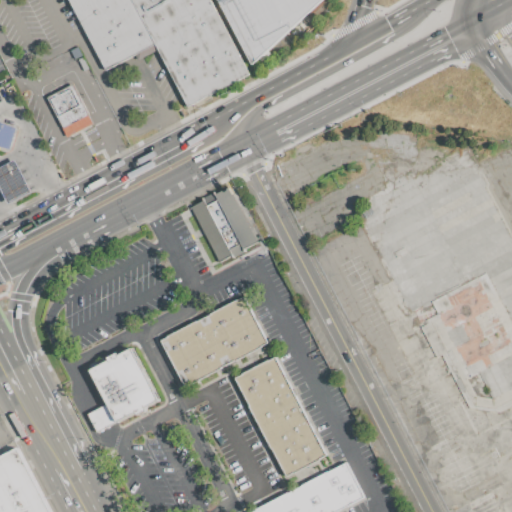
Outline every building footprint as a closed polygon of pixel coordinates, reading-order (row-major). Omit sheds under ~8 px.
[(133,0),(156,44),(106,70),(69,0),(133,0)] [(133,0),(209,0),(248,74),(188,105),(156,44),(133,0)] [(320,0),(257,64),(223,0),(320,0)] [(49,97),(73,84),(94,124),(70,136),(49,97)] [(0,121),(17,127),(10,149),(0,145),(0,121)] [(0,168),(17,160),(34,191),(10,204),(0,184),(0,168)] [(215,192),(227,186),(257,242),(244,248),(215,192)] [(232,255),(220,261),(191,206),(203,200),(232,255)] [(160,340),(243,296),(267,342),(185,386),(160,340)] [(133,346),(161,399),(146,406),(147,409),(138,414),(137,411),(118,422),(90,369),(108,359),(107,358),(117,353),(117,355),(133,346)] [(275,356),(327,454),(286,475),(235,378),(275,356)] [(0,511),(0,455),(17,447),(50,511),(0,511)] [(249,511),(346,462),(365,497),(336,511),(249,511)]
